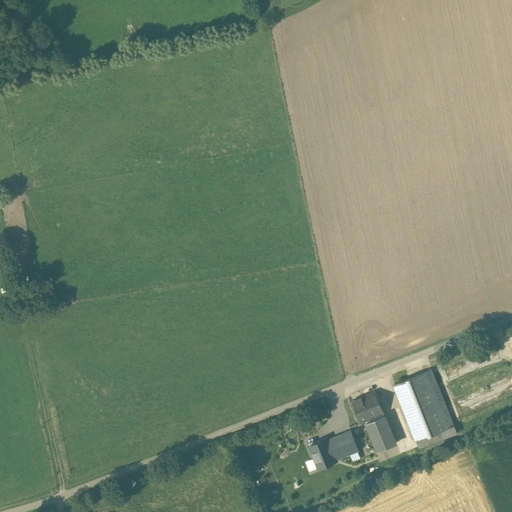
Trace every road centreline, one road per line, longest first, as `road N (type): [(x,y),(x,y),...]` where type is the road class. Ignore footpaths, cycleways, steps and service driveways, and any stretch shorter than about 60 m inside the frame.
road 1 (residential): [(61,495),(511,317)]
road 2 (track): [(61,495),(21,296)]
